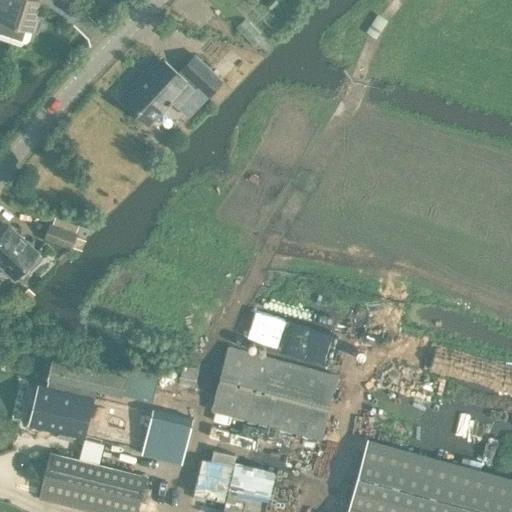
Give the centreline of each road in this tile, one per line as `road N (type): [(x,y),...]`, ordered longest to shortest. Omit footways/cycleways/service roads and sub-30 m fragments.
road 1 (track): [(397,0),(196,375),(199,435),(178,511)]
road 2 (tertiary): [(0,170),(159,0)]
